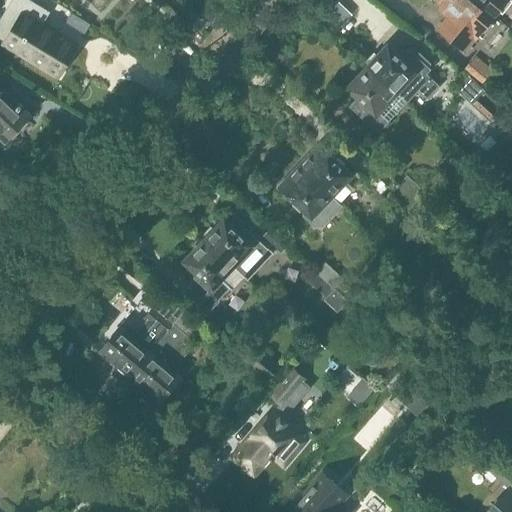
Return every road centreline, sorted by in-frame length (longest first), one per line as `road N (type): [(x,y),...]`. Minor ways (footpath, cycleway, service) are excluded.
road 1 (residential): [(0,275),(254,0)]
road 2 (residential): [(176,511),(0,363)]
